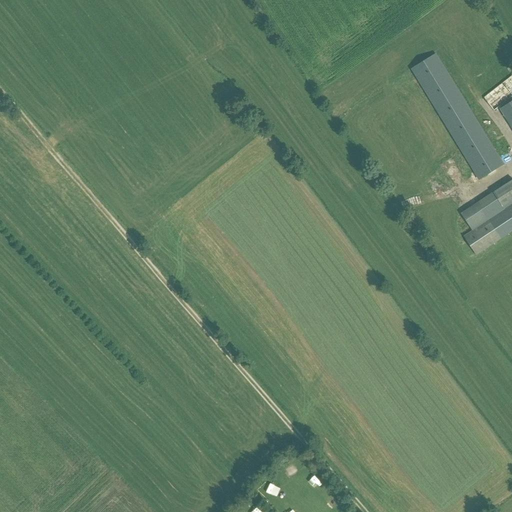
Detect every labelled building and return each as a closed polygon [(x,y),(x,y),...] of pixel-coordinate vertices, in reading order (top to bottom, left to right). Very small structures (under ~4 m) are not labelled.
[(436,54),(412,69),(479,180),(503,165),(436,54)] [(484,103),(511,81),(507,75),(480,98),(484,103)] [(511,101),(500,109),(511,127),(511,101)] [(442,164),(450,158),(446,151),(437,156),(442,164)] [(469,254),(511,230),(511,185),(511,183),(455,212),(468,235),(461,239),(469,254)]
